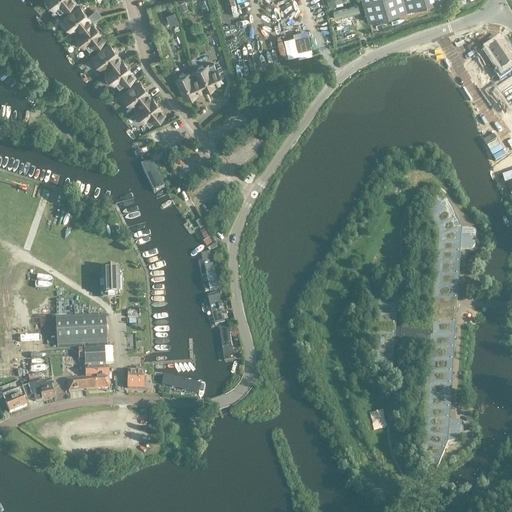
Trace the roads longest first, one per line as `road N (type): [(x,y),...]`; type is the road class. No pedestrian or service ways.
road 1 (tertiary): [(0,428),(88,401),(198,407),(238,393),(250,353),(233,246),(253,194)]
road 2 (tertiary): [(253,194),(319,100),(353,68),(501,10)]
road 3 (residential): [(253,194),(146,70),(127,0)]
